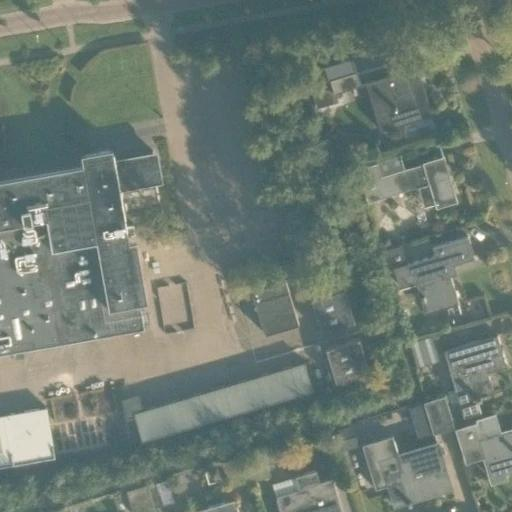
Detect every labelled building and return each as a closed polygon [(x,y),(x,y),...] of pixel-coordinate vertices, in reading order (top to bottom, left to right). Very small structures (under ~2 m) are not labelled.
[(416,67),(365,83),(380,131),(431,116),(416,67)] [(329,80),(333,94),(359,86),(355,73),(329,80)] [(128,241),(119,189),(158,182),(153,151),(114,158),(112,147),(80,153),(82,164),(0,177),(0,352),(143,328),(139,302),(146,300),(136,239),(128,241)] [(357,168),(376,163),(374,155),(355,161),(357,168)] [(423,206),(433,203),(435,208),(456,201),(443,156),(421,162),(422,164),(380,176),(376,163),(357,168),(367,202),(383,197),(383,195),(417,185),(423,206)] [(436,254),(407,263),(401,244),(381,250),(387,269),(392,267),(397,284),(416,279),(425,308),(455,300),(445,266),(473,258),(466,236),(434,246),(436,254)] [(250,289),(263,334),(297,324),(284,279),(250,289)] [(171,327),(193,323),(186,281),(164,285),(167,305),(180,304),(181,316),(169,318),(171,327)] [(321,333),(354,323),(344,289),(311,299),(321,333)] [(409,342),(416,365),(439,358),(432,335),(409,342)] [(486,372),(505,366),(496,335),(443,350),(463,417),(479,412),(475,400),(479,398),(479,397),(492,393),(486,372)] [(326,349),(336,382),(369,372),(359,339),(326,349)] [(133,412),(141,439),(313,389),(304,361),(133,412)] [(453,425),(451,419),(445,400),(444,395),(424,401),(433,432),(453,425)] [(0,415),(0,464),(55,455),(46,407),(0,415)] [(456,430),(466,462),(482,457),(491,484),(506,480),(504,472),(511,469),(511,428),(501,432),(495,412),(474,418),(476,424),(456,430)] [(343,450),(358,446),(352,424),(337,429),(343,450)] [(437,442),(398,454),(392,435),(361,444),(375,488),(388,484),(395,506),(426,496),(425,491),(450,484),(437,442)] [(262,449),(241,455),(249,481),(269,475),(262,449)] [(229,487),(249,481),(241,455),(221,461),(229,487)] [(299,491),(275,498),(279,511),(341,511),(331,478),(319,481),(316,470),(295,477),(299,491)] [(153,507),(162,504),(155,481),(146,483),(153,507)] [(125,490),(132,511),(144,511),(154,509),(153,507),(146,483),(125,490)] [(237,511),(233,498),(203,507),(185,511),(237,511)]
